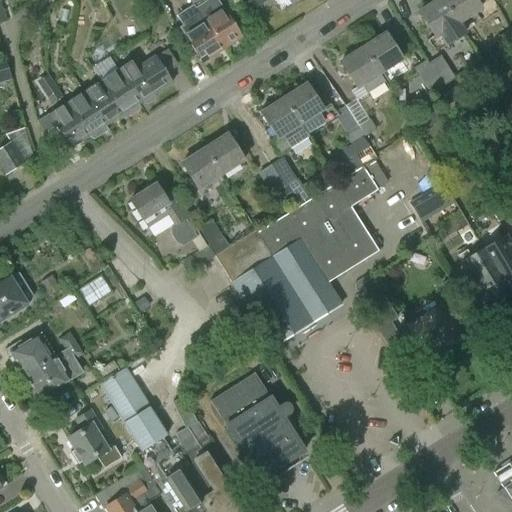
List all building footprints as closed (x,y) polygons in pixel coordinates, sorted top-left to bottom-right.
[(187,0),(192,7),(220,51),(240,37),(218,3),(216,0),(210,0),(205,4),(202,0),(187,0)] [(251,0),(246,3),(251,12),(266,3),(263,0),(251,0)] [(440,0),(437,0),(417,13),(433,39),(440,35),(447,46),(464,35),(463,34),(457,24),(440,0)] [(472,0),(440,0),(457,24),(463,20),(479,10),(472,0)] [(192,7),(176,17),(182,26),(179,28),(201,62),(220,51),(192,7)] [(138,19),(132,22),(138,32),(143,29),(138,19)] [(463,20),(457,24),(463,34),(470,30),(463,20)] [(496,39),(503,49),(511,43),(511,33),(510,30),(496,39)] [(382,35),(361,49),(377,75),(378,74),(399,61),(382,35)] [(361,49),(338,64),(354,89),(351,92),(357,101),(384,83),(378,74),(377,75),(361,49)] [(134,61),(117,72),(138,105),(142,103),(145,107),(155,100),(152,96),(172,84),(154,56),(138,67),(134,61)] [(427,64),(426,65),(433,75),(442,89),(455,80),(440,56),(427,64)] [(117,72),(99,83),(104,90),(104,89),(122,116),(124,120),(139,110),(137,106),(138,105),(117,72)] [(433,75),(421,83),(430,96),(442,89),(433,75)] [(47,78),(37,84),(50,105),(60,98),(47,78)] [(99,82),(82,93),(83,94),(105,127),(122,116),(104,89),(104,90),(99,83),(99,82)] [(303,85),(281,100),(305,136),(306,135),(324,124),(336,117),(329,105),(320,111),(303,85)] [(83,94),(66,105),(70,112),(87,139),(89,137),(91,139),(94,140),(107,131),(105,127),(83,94)] [(281,100),(259,114),(276,140),(269,143),(278,157),(288,150),(308,138),(306,135),(305,136),(281,100)] [(66,105),(37,123),(52,147),(64,140),(70,149),(87,139),(70,112),(66,105)] [(436,107),(414,120),(422,133),(444,120),(436,107)] [(369,120),(356,128),(363,138),(375,130),(369,120)] [(363,138),(356,128),(344,136),(351,146),(363,138)] [(225,136),(202,150),(219,176),(241,161),(225,136)] [(0,149),(0,169),(4,177),(24,164),(10,142),(0,149)] [(219,176),(202,150),(180,165),(196,190),(219,176)] [(282,158),(269,166),(284,189),(287,187),(296,181),(282,158)] [(388,184),(373,160),(214,259),(270,349),(339,306),(326,284),(377,252),(350,208),(388,184)] [(269,166),(257,174),(271,197),(276,194),(280,200),(291,193),(287,187),(284,189),(269,166)] [(323,187),(332,181),(326,172),(317,178),(323,187)] [(441,181),(431,188),(437,199),(448,192),(441,181)] [(510,197),(503,185),(493,190),(501,203),(510,197)] [(155,187),(129,204),(141,223),(142,222),(147,230),(167,217),(173,226),(171,226),(171,235),(176,243),(183,247),(199,237),(176,201),(167,206),(155,187)] [(420,218),(441,205),(429,187),(409,200),(420,218)] [(497,223),(508,217),(500,204),(496,196),(485,202),(497,223)] [(508,217),(511,223),(511,197),(500,204),(508,217)] [(214,256),(228,248),(211,221),(198,229),(214,256)] [(511,248),(505,238),(483,251),(509,295),(511,293),(511,248)] [(78,256),(90,275),(100,269),(88,249),(78,256)] [(509,295),(483,251),(461,264),(487,308),(509,295)] [(51,274),(40,282),(48,294),(59,287),(51,274)] [(0,321),(25,306),(32,298),(17,275),(7,278),(0,282),(0,321)] [(99,276),(76,291),(87,306),(109,292),(99,276)] [(389,323),(396,319),(372,280),(355,291),(380,331),(378,332),(388,350),(397,344),(398,338),(389,323)] [(408,329),(425,356),(436,349),(437,351),(456,339),(453,334),(456,332),(449,322),(448,323),(446,319),(448,318),(441,307),(408,329)] [(19,340),(5,349),(22,376),(53,358),(38,333),(21,343),(19,340)] [(68,334),(57,340),(64,351),(75,345),(68,334)] [(53,358),(22,376),(39,403),(53,394),(50,390),(67,380),(81,372),(74,360),(82,356),(75,345),(64,351),(53,358)] [(119,372),(112,362),(95,373),(101,383),(119,372)] [(121,371),(119,372),(101,383),(95,386),(109,408),(110,409),(116,418),(121,426),(146,410),(121,371)] [(289,413),(289,411),(289,409),(288,408),(287,406),(285,406),(283,406),(282,406),(276,410),(253,374),(209,402),(259,481),(303,453),(282,419),(287,416),(288,415),(289,413)] [(174,410),(186,404),(182,398),(171,403),(174,410)] [(186,404),(174,410),(177,416),(189,411),(186,404)] [(109,409),(103,413),(109,422),(115,418),(109,409)] [(121,426),(138,454),(162,439),(163,438),(146,410),(121,426)] [(80,431),(67,439),(74,451),(70,453),(77,465),(81,463),(84,467),(97,458),(104,470),(120,460),(112,446),(106,450),(96,433),(101,430),(89,411),(74,421),(80,431)] [(177,416),(180,423),(192,417),(189,411),(177,416)] [(195,423),(192,417),(180,423),(184,429),(195,423)] [(198,422),(174,435),(177,442),(187,465),(179,469),(200,501),(194,504),(199,511),(241,511),(205,454),(203,455),(200,450),(209,444),(198,422)] [(167,447),(162,439),(138,454),(134,456),(141,467),(159,496),(169,511),(199,511),(194,504),(200,501),(179,469),(187,465),(177,442),(167,447)] [(511,462),(493,475),(503,491),(496,495),(498,499),(511,505),(511,462)] [(141,467),(93,496),(94,497),(101,509),(104,507),(106,511),(152,511),(149,506),(148,507),(147,503),(159,496),(141,467)]
